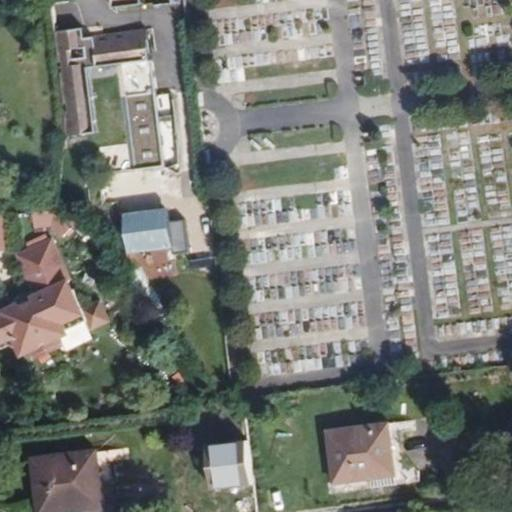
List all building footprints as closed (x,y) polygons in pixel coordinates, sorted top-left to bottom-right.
[(142,10),(141,0),(111,0),(112,13),(142,10)] [(150,71),(147,41),(84,48),(83,38),(53,41),(62,125),(59,146),(95,143),(87,78),(120,74),(150,71)] [(154,100),(150,71),(120,74),(124,104),(154,100)] [(162,175),(154,100),(124,104),(132,178),(162,175)] [(121,214),(125,255),(187,249),(184,221),(169,222),(168,209),(121,214)] [(66,326),(85,314),(80,306),(68,285),(65,287),(54,269),(57,267),(41,240),(10,258),(23,277),(29,296),(26,298),(29,303),(18,308),(16,304),(0,312),(0,313),(2,317),(0,318),(0,342),(16,348),(20,356),(30,350),(34,358),(60,342),(56,336),(67,330),(66,326)] [(107,314),(97,296),(80,306),(85,314),(90,323),(107,314)] [(397,476),(393,440),(391,423),(328,431),(334,484),(362,481),(397,476)] [(406,475),(402,440),(393,440),(397,476),(406,475)] [(108,508),(101,450),(33,458),(39,511),(78,511),(81,511),(108,508)] [(399,487),(397,476),(362,481),(363,490),(399,487)]
